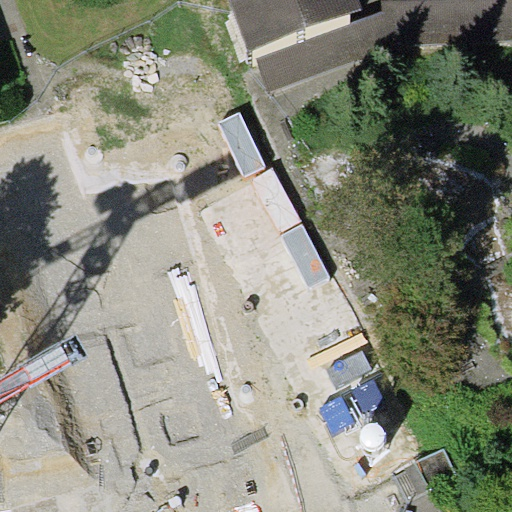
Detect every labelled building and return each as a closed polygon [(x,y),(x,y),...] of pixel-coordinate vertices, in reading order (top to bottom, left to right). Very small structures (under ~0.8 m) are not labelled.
[(229,0),(244,38),(353,4),(351,0),(229,0)] [(511,0),(365,0),(353,4),(244,38),(267,91),(409,43),(511,28),(511,0)] [(0,227),(91,168),(72,146),(47,162),(30,134),(2,140),(0,136),(0,227)] [(0,246),(91,386),(191,321),(91,168),(0,227),(0,246)] [(173,511),(232,511),(291,474),(191,321),(91,386),(173,511)]
